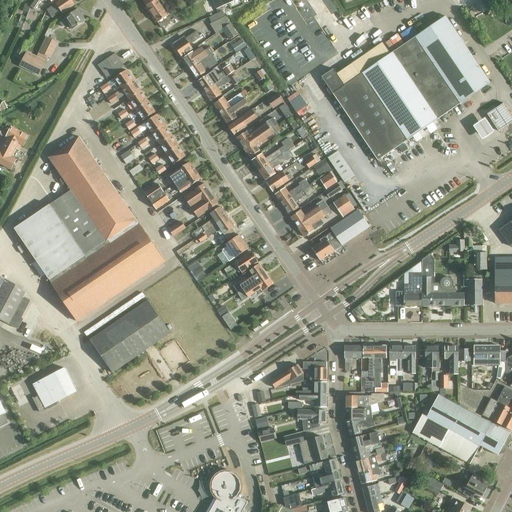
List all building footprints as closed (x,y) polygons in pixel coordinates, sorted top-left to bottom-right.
[(42,0),(34,0),(31,6),(28,13),(22,27),(28,29),(35,10),(41,1),(42,0)] [(52,18),(63,11),(75,3),(72,0),(59,0),(48,8),(46,9),(52,18)] [(146,6),(161,28),(171,21),(157,0),(142,0),(146,5),(146,6)] [(212,0),(216,9),(236,0),(212,0)] [(481,0),(488,10),(499,3),(497,0),(481,0)] [(362,3),(357,5),(361,16),(366,15),(362,3)] [(22,11),(28,13),(31,6),(25,4),(22,11)] [(86,19),(79,8),(60,21),(63,26),(68,22),(72,28),(86,19)] [(351,10),(345,11),(348,22),(354,21),(351,10)] [(333,69),(321,77),(377,160),(490,83),(445,16),(418,35),(406,43),(390,54),(382,43),(353,63),(361,74),(344,86),(333,69)] [(216,34),(223,30),(230,25),(225,17),(210,24),(216,34)] [(223,30),(230,40),(237,35),(230,25),(223,30)] [(412,26),(400,35),(406,43),(418,35),(412,26)] [(173,43),(174,45),(182,56),(193,49),(190,45),(201,37),(196,30),(181,40),(180,38),(173,43)] [(51,58),(58,43),(46,37),(37,57),(26,52),(19,66),(39,76),(46,62),(46,61),(48,57),(51,58)] [(239,41),(236,37),(233,40),(230,42),(232,46),(239,41)] [(23,40),(16,53),(22,56),(29,43),(23,40)] [(232,46),(231,47),(236,53),(246,46),(241,40),(239,41),(232,46)] [(192,52),(182,59),(189,69),(210,54),(212,53),(209,47),(203,51),(200,47),(192,52)] [(248,48),(243,51),(246,56),(251,53),(248,48)] [(125,66),(115,53),(98,65),(107,78),(125,66)] [(210,54),(189,69),(195,78),(205,71),(217,64),(214,59),(210,54)] [(223,61),(219,54),(213,57),(218,64),(223,61)] [(227,76),(233,72),(238,69),(234,64),(231,66),(230,64),(222,69),(227,76)] [(255,75),(259,82),(265,78),(264,76),(266,74),(262,69),(255,75)] [(122,89),(134,81),(127,70),(115,78),(122,89)] [(204,92),(226,77),(223,72),(217,76),(214,71),(198,82),(204,92)] [(234,86),(239,82),(233,72),(227,76),(226,77),(204,92),(211,101),(221,94),(218,90),(231,81),(234,86)] [(262,86),(267,94),(272,90),(270,86),(273,84),(270,80),(267,82),(267,83),(262,86)] [(129,99),(141,91),(134,81),(122,89),(107,99),(111,104),(126,94),(129,99)] [(107,83),(100,88),(104,94),(111,89),(107,83)] [(220,114),(243,99),(248,95),(245,90),(226,103),(223,98),(213,104),(220,114)] [(136,110),(148,101),(141,91),(129,99),(136,110)] [(267,100),(272,108),(282,102),(277,93),(267,100)] [(246,104),(243,99),(220,114),(226,124),(236,117),(233,112),(246,104)] [(148,101),(136,110),(143,120),(155,112),(148,101)] [(291,111),(286,103),(279,108),(284,115),(284,114),(285,115),(291,111)] [(511,121),(511,115),(504,103),(487,114),(498,131),(511,121)] [(125,109),(118,114),(122,120),(129,115),(125,109)] [(243,123),(253,116),(256,114),(253,109),(227,126),(234,135),(246,127),(243,123)] [(152,133),(164,125),(157,115),(145,123),(152,133)] [(132,120),(125,125),(129,131),(136,126),(132,120)] [(243,148),(273,128),(269,121),(255,130),(252,127),(236,138),(243,148)] [(295,121),(290,125),(293,130),(299,127),(295,121)] [(494,135),(485,121),(473,129),(482,143),(494,135)] [(18,150),(27,135),(5,123),(3,127),(0,125),(0,134),(4,137),(0,145),(0,165),(11,171),(17,160),(13,157),(16,151),(15,151),(16,149),(18,150)] [(160,144),(171,136),(164,125),(152,133),(160,144)] [(137,128),(130,133),(134,138),(141,133),(137,128)] [(256,146),(266,140),(276,132),(273,128),(243,148),(249,158),(259,151),(256,146)] [(14,229),(77,322),(165,261),(78,135),(48,157),(63,178),(59,180),(62,184),(65,182),(70,190),(14,229)] [(167,155),(179,147),(171,136),(160,144),(167,155)] [(145,138),(138,143),(142,149),(149,144),(145,138)] [(258,171),(294,147),(288,138),(281,143),(283,146),(265,159),(262,154),(252,161),(258,171)] [(407,142),(401,146),(405,152),(411,148),(407,142)] [(179,147),(167,155),(174,165),(186,156),(179,147)] [(275,174),(272,170),(287,160),(288,161),(293,157),(291,154),(296,150),(294,147),(258,171),(265,180),(275,174)] [(135,159),(129,150),(120,156),(127,165),(135,159)] [(155,154),(148,159),(152,164),(159,160),(155,154)] [(320,161),(316,154),(313,157),(312,156),(304,162),(308,169),(320,161)] [(324,160),(313,167),(319,175),(324,172),(326,174),(331,170),(324,160)] [(175,184),(195,170),(190,162),(170,176),(175,184)] [(162,164),(155,169),(160,175),(167,170),(162,164)] [(139,165),(129,172),(133,177),(143,170),(139,165)] [(175,184),(181,192),(201,179),(195,170),(175,184)] [(290,174),(286,177),(284,174),(286,172),(284,170),(266,182),(272,191),(293,178),(290,174)] [(330,174),(320,181),(326,190),(337,183),(330,174)] [(282,205),(310,186),(305,179),(298,184),(299,185),(288,193),(285,188),(275,195),(282,205)] [(191,207),(211,194),(204,183),(184,197),(191,207)] [(150,201),(163,192),(158,184),(145,193),(150,201)] [(325,193),(329,199),(341,190),(337,184),(325,193)] [(313,191),(310,186),(282,205),(288,215),(298,208),(295,203),(304,197),(302,194),(304,192),(306,196),(313,191)] [(156,209),(169,200),(163,192),(150,201),(156,209)] [(198,218),(208,211),(218,204),(211,194),(191,207),(198,218)] [(333,203),(342,216),(353,209),(345,196),(333,203)] [(178,210),(181,214),(187,210),(184,205),(178,210)] [(297,227),(321,211),(318,206),(303,216),(300,211),(290,217),(297,227)] [(197,238),(227,217),(220,207),(210,214),(213,219),(193,232),(197,238)] [(297,227),(304,237),(323,224),(320,220),(331,212),(328,207),(321,212),(321,211),(297,227)] [(342,246),(369,227),(358,210),(330,229),(332,232),(324,237),(319,240),(321,243),(312,249),(320,261),(334,251),(342,246)] [(200,243),(211,236),(220,229),(227,239),(236,234),(232,228),(234,227),(227,217),(197,238),(194,240),(197,243),(199,241),(200,243)] [(511,220),(498,230),(510,247),(511,245),(511,263),(496,263),(496,303),(511,303),(511,220)] [(169,230),(173,236),(185,229),(180,222),(169,230)] [(466,233),(463,233),(463,239),(466,239),(466,248),(473,248),(473,246),(472,246),(472,233),(470,233),(466,233)] [(229,262),(235,258),(249,248),(239,235),(225,244),(227,246),(222,250),(222,252),(229,262)] [(456,240),(456,252),(464,252),(464,240),(456,240)] [(482,245),(482,246),(473,246),(473,248),(473,269),(486,269),(486,245),(482,245)] [(235,263),(242,273),(258,262),(251,252),(235,263)] [(439,283),(434,283),(434,260),(430,254),(429,255),(423,260),(423,259),(422,260),(422,277),(422,306),(443,306),(443,277),(442,277),(441,278),(440,280),(440,281),(439,283)] [(199,257),(190,260),(193,266),(201,262),(199,257)] [(238,293),(266,274),(259,264),(249,271),(253,276),(247,280),(245,278),(233,286),(238,293)] [(230,266),(224,270),(228,276),(234,271),(230,266)] [(205,276),(199,267),(192,272),(198,280),(205,276)] [(404,292),(396,292),(396,306),(404,306),(422,306),(422,277),(422,271),(409,271),(409,284),(404,284),(404,292)] [(266,274),(238,293),(237,293),(242,301),(257,291),(259,294),(263,291),(273,284),(266,274)] [(21,288),(0,276),(0,319),(18,329),(23,320),(22,320),(30,301),(23,297),(25,294),(21,288)] [(456,289),(451,286),(452,285),(452,283),(452,282),(452,280),(451,279),(450,277),(448,277),(447,276),(445,276),(443,277),(443,306),(464,306),(464,293),(456,293),(456,289)] [(481,276),(463,276),(463,287),(468,287),(468,306),(474,306),(474,313),(476,313),(476,306),(482,306),(482,279),(481,279),(481,276)] [(142,293),(84,332),(86,336),(145,297),(142,293)] [(217,299),(212,293),(207,297),(212,303),(217,299)] [(90,340),(112,373),(170,333),(148,300),(90,340)] [(224,305),(217,310),(221,316),(228,311),(224,305)] [(361,346),(345,346),(345,370),(351,370),(351,363),(351,358),(361,358),(361,346)] [(375,346),(364,346),(364,358),(369,358),(369,378),(365,378),(365,389),(375,389),(375,346)] [(386,346),(375,346),(375,372),(375,389),(381,389),(381,384),(381,370),(381,358),(386,358),(386,346)] [(403,376),(403,359),(403,346),(390,346),(390,366),(396,366),(396,376),(403,376)] [(403,346),(403,359),(409,359),(409,376),(412,376),(412,373),(415,373),(415,346),(403,346)] [(439,392),(439,386),(439,346),(425,346),(425,368),(432,368),(432,380),(431,380),(431,392),(439,392)] [(457,346),(445,346),(445,359),(450,359),(450,373),(458,373),(457,346)] [(505,361),(500,361),(500,346),(474,346),(474,365),(499,365),(497,378),(500,380),(505,371),(505,361)] [(458,349),(458,361),(470,361),(470,349),(458,349)] [(303,363),(303,369),(310,369),(310,380),(315,380),(327,380),(327,368),(327,362),(303,362),(303,363)] [(269,379),(272,389),(290,383),(303,381),(303,372),(297,364),(269,379)] [(39,396),(33,399),(40,412),(59,402),(59,401),(77,392),(64,368),(33,384),(39,396)] [(296,394),(300,394),(326,395),(326,383),(315,382),(315,388),(303,388),(303,391),(296,391),(296,394)] [(381,389),(375,389),(375,392),(388,392),(388,384),(381,384),(381,389)] [(491,399),(482,415),(511,431),(511,390),(504,386),(496,402),(491,399)] [(266,402),(263,391),(256,393),(259,403),(266,402)] [(498,426),(498,427),(492,423),(491,424),(435,393),(413,432),(470,464),(477,450),(481,451),(483,447),(497,455),(503,443),(504,444),(506,444),(507,443),(509,442),(510,441),(511,439),(511,437),(511,435),(511,434),(510,432),(498,426)] [(326,407),(326,395),(300,394),(300,400),(314,400),(314,407),(326,407)] [(384,402),(393,399),(393,394),(384,394),(372,394),(371,396),(346,396),(345,408),(357,408),(357,402),(368,402),(368,406),(384,402)] [(400,406),(398,399),(392,400),(387,402),(387,403),(385,403),(386,406),(388,405),(388,409),(400,406)] [(261,416),(258,404),(252,406),(254,417),(261,416)] [(357,408),(345,408),(345,420),(347,425),(366,420),(365,420),(365,408),(357,408)] [(326,425),(326,420),(326,411),(298,410),(298,419),(304,420),(304,431),(326,425)] [(403,416),(396,418),(398,425),(404,423),(403,416)] [(265,417),(254,420),(256,428),(268,425),(265,417)] [(362,428),(367,427),(368,428),(375,426),(374,423),(373,419),(366,420),(347,425),(349,437),(361,434),(359,427),(362,426),(362,428)] [(276,438),(273,429),(259,433),(261,442),(276,438)] [(304,464),(327,459),(322,436),(304,441),(302,432),(285,437),(287,447),(300,444),(304,464)] [(353,450),(378,444),(379,443),(377,432),(369,434),(371,440),(363,442),(362,436),(350,439),(353,450)] [(355,461),(367,458),(365,452),(373,450),(373,448),(378,446),(378,444),(353,450),(355,461)] [(383,454),(385,454),(383,448),(375,450),(377,455),(377,456),(383,454)] [(385,461),(383,454),(377,456),(377,455),(375,456),(377,463),(385,461)] [(358,473),(373,469),(370,457),(367,458),(355,461),(358,473)] [(410,471),(415,460),(409,457),(403,467),(410,471)] [(338,471),(335,460),(335,459),(309,465),(310,472),(325,468),(326,474),(338,471)] [(424,465),(420,470),(427,474),(431,468),(424,465)] [(373,469),(358,473),(361,484),(376,481),(373,469)] [(311,490),(314,489),(341,482),(338,471),(326,474),(312,477),(315,487),(310,488),(311,490)] [(242,511),(248,502),(237,496),(240,491),(240,485),(239,480),(235,475),(230,472),(225,472),(219,474),(215,477),(212,482),(212,488),(213,493),(217,497),(219,499),(218,501),(217,503),(212,511),(211,511),(242,511)] [(457,490),(463,494),(466,489),(482,497),(490,483),(473,474),(468,483),(462,482),(457,490)] [(394,491),(399,494),(407,480),(402,477),(394,491)] [(442,486),(427,477),(422,486),(437,494),(442,486)] [(450,488),(453,483),(452,482),(453,481),(446,477),(442,484),(450,488)] [(341,482),(314,489),(315,492),(318,491),(319,494),(330,491),(332,497),(344,494),(341,482)] [(365,500),(381,496),(378,484),(362,488),(365,500)] [(402,493),(396,504),(407,510),(413,499),(402,493)] [(295,494),(284,497),(285,503),(297,500),(295,494)] [(381,496),(365,500),(368,511),(378,511),(380,511),(378,504),(383,503),(381,496)] [(468,511),(471,507),(450,496),(448,501),(455,504),(450,511),(468,511)] [(331,511),(337,511),(348,509),(345,498),(328,502),(329,509),(331,508),(331,511)]
